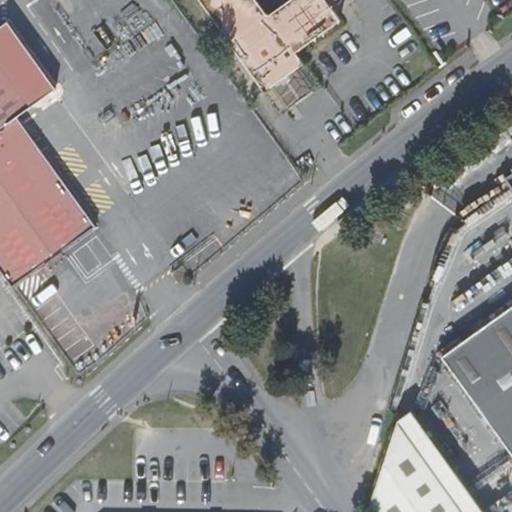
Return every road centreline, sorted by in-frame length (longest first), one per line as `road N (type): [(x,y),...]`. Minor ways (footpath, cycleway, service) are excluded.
road 1 (unclassified): [(511,62),(167,342)]
road 2 (unclassified): [(167,342),(0,511)]
road 3 (unclassified): [(298,511),(167,342)]
